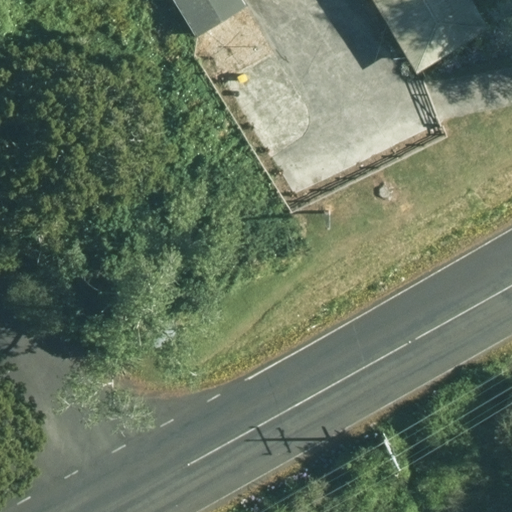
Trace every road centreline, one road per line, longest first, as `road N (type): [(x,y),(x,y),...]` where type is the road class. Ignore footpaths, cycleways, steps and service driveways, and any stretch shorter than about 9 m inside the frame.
road 1 (tertiary): [(128,496),(511,285)]
road 2 (unclassified): [(128,496),(0,344)]
